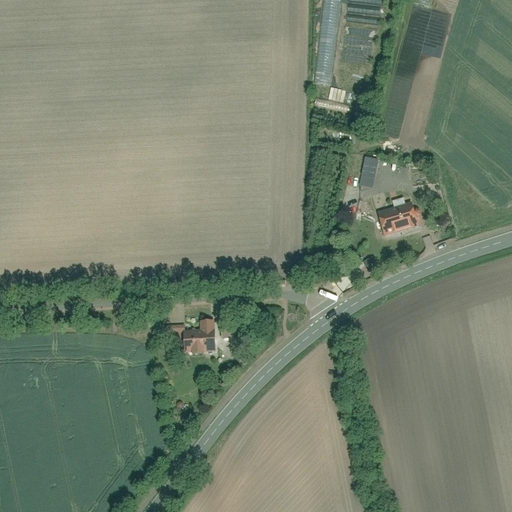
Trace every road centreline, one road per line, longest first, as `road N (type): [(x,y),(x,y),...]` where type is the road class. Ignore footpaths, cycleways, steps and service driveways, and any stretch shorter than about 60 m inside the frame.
road 1 (unclassified): [(335,319),(307,298),(272,295),(0,312)]
road 2 (secondary): [(155,511),(242,400),(335,319)]
road 3 (secondary): [(335,319),(417,274),(511,240)]
